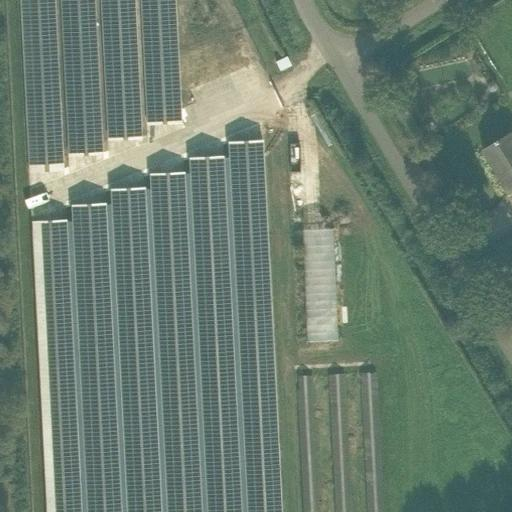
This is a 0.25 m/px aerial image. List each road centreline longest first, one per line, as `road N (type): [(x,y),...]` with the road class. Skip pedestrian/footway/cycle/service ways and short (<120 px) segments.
road 1 (unclassified): [(511,359),(337,66)]
road 2 (unclassified): [(337,66),(446,0)]
